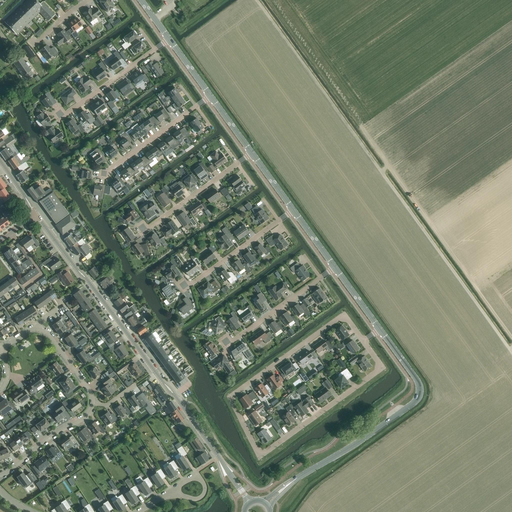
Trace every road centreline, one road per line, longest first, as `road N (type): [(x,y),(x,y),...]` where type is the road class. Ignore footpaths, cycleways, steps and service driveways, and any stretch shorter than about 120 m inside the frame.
road 1 (residential): [(363,340),(337,318),(237,390),(233,403),(255,449),(267,450),(378,363)]
road 2 (tertiary): [(249,501),(33,213)]
road 3 (unclassified): [(267,503),(418,396),(418,382),(379,329)]
